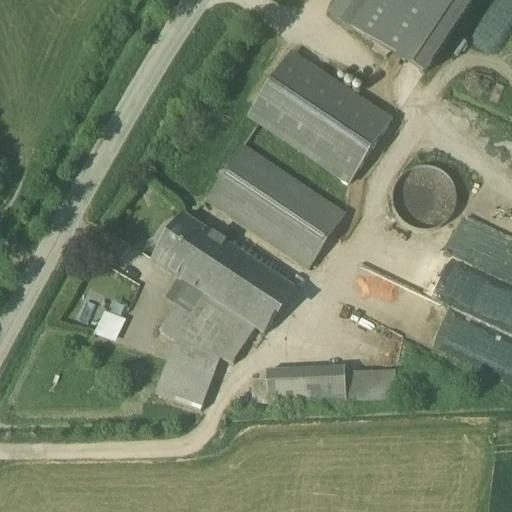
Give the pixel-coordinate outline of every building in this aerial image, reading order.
[(341,0),(331,16),(353,31),(373,0),(341,0)] [(473,0),(373,0),(353,31),(422,77),(473,0)] [(391,123),(291,57),(249,120),(349,186),(391,123)] [(345,217),(244,150),(208,204),(309,272),(345,217)] [(393,196),(393,205),(395,214),(399,221),(405,227),(413,232),(422,234),(430,233),(439,231),(446,226),(452,219),(456,211),(457,203),(456,194),(453,186),(448,179),(441,173),(432,170),(424,169),(415,171),(407,175),(400,181),(396,188),(393,196)] [(296,291),(185,218),(154,264),(182,282),(191,288),(206,299),(256,332),(265,338),(296,291)] [(182,282),(171,299),(175,302),(173,306),(177,309),(191,288),(182,282)] [(177,309),(160,335),(176,345),(206,299),(191,288),(177,309)] [(206,299),(176,345),(221,362),(234,367),(256,332),(206,299)] [(122,317),(125,306),(110,303),(108,313),(122,317)] [(93,335),(114,344),(125,321),(103,312),(93,335)] [(221,362),(176,345),(156,396),(201,413),(221,362)] [(345,370),(267,374),(268,381),(269,406),(269,407),(346,403),(345,373),(345,370)] [(396,372),(345,373),(346,403),(396,401),(396,372)] [(268,381),(253,382),(254,407),(269,406),(268,381)]
